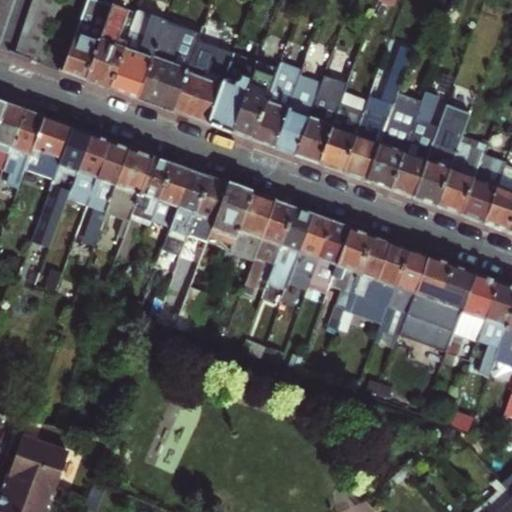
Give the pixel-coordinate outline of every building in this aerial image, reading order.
[(34,0),(16,53),(40,62),(62,0),(34,0)] [(74,75),(85,79),(112,6),(95,0),(87,0),(62,70),(74,75)] [(97,83),(109,88),(123,50),(114,46),(126,11),(112,6),(85,79),(97,83)] [(125,94),(137,98),(165,22),(137,12),(123,50),(109,88),(125,94)] [(157,105),(173,112),(198,41),(201,34),(165,22),(137,98),(157,105)] [(198,41),(173,112),(180,114),(190,118),(207,124),(233,53),(198,41)] [(233,53),(207,124),(213,126),(224,130),(232,133),(255,70),(258,62),(233,53)] [(414,53),(404,80),(399,94),(409,98),(424,57),(414,53)] [(266,145),(274,148),(291,103),(301,73),(282,65),(277,78),(254,141),(266,145)] [(307,160),(319,164),(339,110),(353,72),(340,67),(331,91),(321,86),(312,110),(295,156),(307,160)] [(244,137),(254,141),(277,78),(255,70),(232,133),(244,137)] [(355,177),(366,181),(399,94),(404,80),(391,75),(380,103),(369,99),(342,173),(355,177)] [(435,140),(414,198),(424,202),(435,206),(459,143),(475,101),(453,92),(435,140)] [(379,186),(390,190),(411,131),(398,127),(409,98),(399,94),(366,181),(379,186)] [(400,194),(414,198),(435,140),(423,136),(437,98),(425,94),(411,131),(390,190),(400,194)] [(330,168),(342,173),(369,99),(358,95),(351,115),(339,110),(319,164),(330,168)] [(17,107),(7,103),(0,121),(0,163),(5,166),(25,109),(17,107)] [(286,152),(295,156),(312,110),(291,103),(274,148),(286,152)] [(0,212),(10,216),(21,185),(46,117),(36,114),(25,109),(5,166),(4,169),(12,172),(0,207),(0,212)] [(46,117),(21,185),(30,188),(33,179),(46,184),(39,203),(45,205),(73,127),(61,122),(46,117)] [(55,239),(71,194),(93,134),(84,131),(73,127),(45,205),(35,232),(55,239)] [(71,194),(90,201),(112,141),(102,137),(93,134),(71,194)] [(96,240),(105,214),(129,147),(120,144),(112,141),(90,201),(99,204),(89,232),(93,233),(92,239),(96,240)] [(448,211),(460,215),(479,161),(465,156),(469,146),(459,143),(435,206),(448,211)] [(113,241),(122,245),(154,157),(141,152),(129,147),(105,214),(112,216),(117,201),(126,204),(113,241)] [(154,157),(122,245),(115,264),(126,267),(137,237),(145,216),(152,219),(172,163),(163,160),(154,157)] [(471,219),(483,224),(498,186),(504,171),(479,161),(460,215),(471,219)] [(172,163),(152,219),(170,224),(190,170),(181,166),(172,163)] [(504,171),(498,186),(510,191),(511,184),(511,168),(505,166),(504,171)] [(190,170),(170,224),(162,246),(181,254),(191,226),(208,176),(200,173),(190,170)] [(208,176),(191,226),(204,231),(202,236),(209,238),(229,184),(220,180),(208,176)] [(229,184),(209,238),(231,246),(251,192),(239,188),(229,184)] [(496,229),(507,232),(511,217),(511,184),(510,191),(498,186),(483,224),(496,229)] [(228,253),(254,262),(277,201),(264,196),(251,192),(231,246),(228,253)] [(265,261),(274,264),(294,208),(287,205),(277,201),(254,262),(247,283),(255,286),(265,261)] [(294,208),(274,264),(265,287),(285,294),(313,214),(304,211),(294,208)] [(309,287),(310,282),(332,221),(323,218),(313,214),(285,294),(289,295),(294,281),(309,287)] [(144,239),(152,219),(145,216),(137,237),(144,239)] [(332,221),(310,282),(329,288),(330,284),(350,228),(341,225),(332,221)] [(341,323),(344,315),(372,236),(361,232),(350,228),(330,284),(341,288),(328,324),(339,328),(341,323)] [(372,236),(344,315),(363,321),(391,243),(381,239),(372,236)] [(363,321),(381,328),(409,250),(399,246),(391,243),(363,321)] [(381,328),(400,334),(428,257),(419,253),(409,250),(381,328)] [(428,257),(400,334),(423,342),(451,265),(439,261),(428,257)] [(24,262),(20,273),(40,280),(44,270),(24,262)] [(451,265),(423,342),(447,351),(454,332),(475,274),(462,269),(451,265)] [(475,274),(454,332),(463,336),(477,341),(479,334),(498,282),(486,278),(475,274)] [(490,338),(501,342),(511,311),(511,287),(509,286),(498,282),(479,334),(490,338)] [(191,286),(177,325),(199,333),(213,294),(191,286)] [(511,311),(501,342),(499,346),(511,350),(511,348),(511,311)] [(454,332),(447,351),(457,355),(463,336),(454,332)] [(501,342),(490,338),(481,364),(491,368),(499,346),(501,342)] [(511,393),(503,417),(511,420),(511,393)] [(7,474),(53,490),(67,450),(22,434),(15,454),(7,474)] [(45,511),(53,490),(7,474),(2,489),(0,494),(0,510),(4,511),(45,511)] [(511,474),(501,484),(511,495),(511,474)] [(496,490),(478,506),(482,511),(511,511),(511,495),(501,484),(499,481),(493,487),(496,490)]
